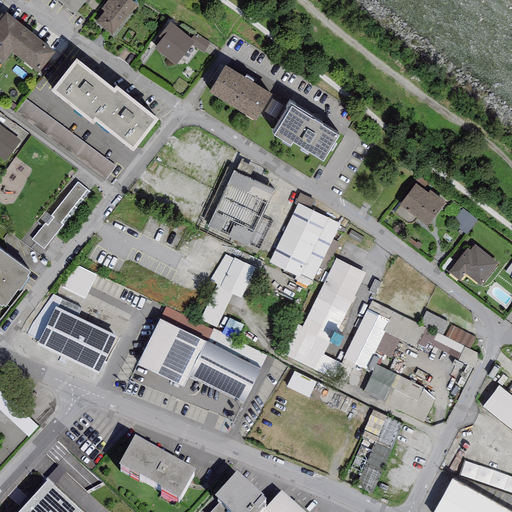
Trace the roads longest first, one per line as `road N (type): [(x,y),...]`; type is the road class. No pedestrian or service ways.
road 1 (residential): [(180,101),(413,251),(470,299),(490,350),(408,511)]
road 2 (track): [(215,0),(303,55),(511,227)]
road 3 (residential): [(86,392),(372,511)]
road 4 (residential): [(0,344),(180,101)]
road 5 (unknown): [(180,101),(222,55),(316,103),(344,139),(325,195)]
road 6 (unknown): [(447,435),(293,352),(252,303)]
road 7 (residential): [(180,101),(22,0)]
road 8 (residential): [(86,392),(0,487)]
